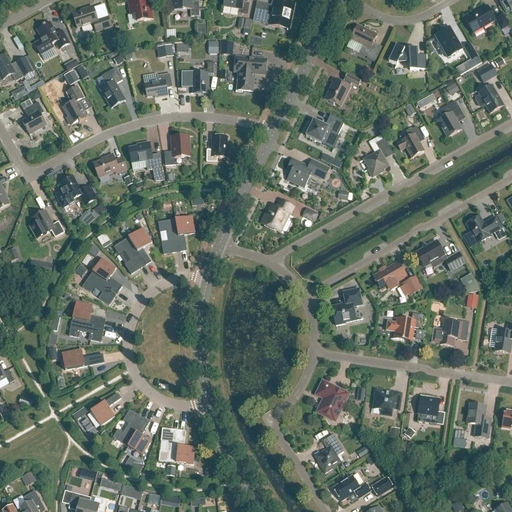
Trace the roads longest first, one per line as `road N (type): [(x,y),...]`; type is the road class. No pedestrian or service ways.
road 1 (residential): [(274,134),(207,116),(168,120),(119,131),(28,177),(0,127)]
road 2 (residential): [(511,123),(269,263)]
road 3 (residential): [(304,299),(511,179)]
road 4 (residential): [(207,404),(183,406),(148,393),(127,358),(139,307),(176,280),(208,282)]
road 5 (residential): [(511,383),(314,353)]
road 6 (residential): [(325,511),(274,425),(305,382),(314,353)]
road 7 (tertiary): [(274,134),(340,0)]
road 8 (tertiary): [(221,245),(274,134)]
road 9 (tertiary): [(207,404),(200,355),(208,282)]
road 10 (residential): [(342,0),(398,22),(416,22),(454,0)]
road 11 (tertiary): [(260,511),(207,404)]
